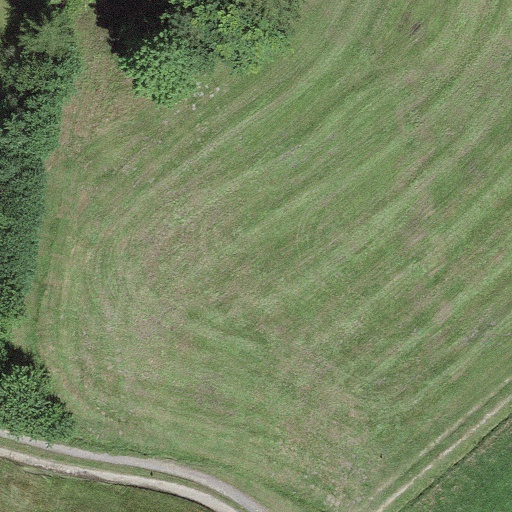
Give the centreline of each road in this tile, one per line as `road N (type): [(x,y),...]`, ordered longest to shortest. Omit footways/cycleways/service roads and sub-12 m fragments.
road 1 (track): [(0,440),(202,486),(248,511)]
road 2 (track): [(364,511),(511,382)]
